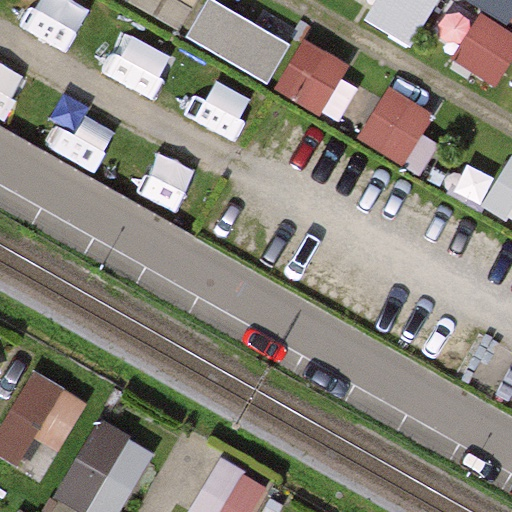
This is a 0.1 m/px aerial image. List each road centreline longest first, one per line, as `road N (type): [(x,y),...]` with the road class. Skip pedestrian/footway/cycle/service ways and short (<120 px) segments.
road 1 (residential): [(0,157),(511,445)]
road 2 (track): [(0,20),(283,187)]
road 3 (track): [(292,0),(511,126)]
